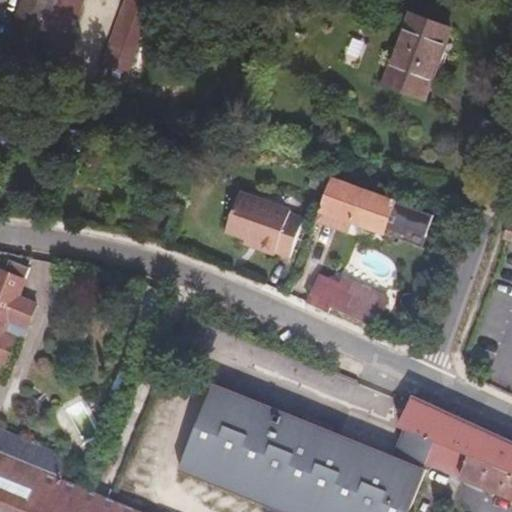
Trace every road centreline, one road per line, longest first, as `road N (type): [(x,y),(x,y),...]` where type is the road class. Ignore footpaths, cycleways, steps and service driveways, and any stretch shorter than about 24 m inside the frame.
road 1 (residential): [(428,377),(189,275),(0,233)]
road 2 (residential): [(511,165),(428,377)]
